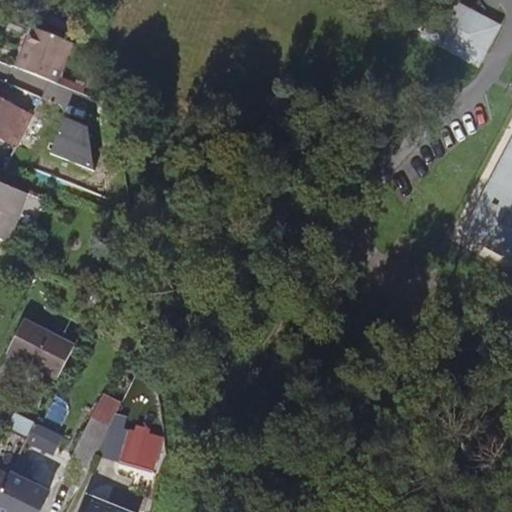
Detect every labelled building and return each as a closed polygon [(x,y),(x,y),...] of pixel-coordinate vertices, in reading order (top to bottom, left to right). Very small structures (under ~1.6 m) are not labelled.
[(214,28),(176,147),(279,180),(285,160),(309,82),(285,75),(291,53),(302,56),(311,28),(300,25),(306,5),(291,0),(233,0),(225,31),(214,28)] [(448,1),(426,43),(480,70),(501,28),(448,1)] [(39,25),(30,46),(37,50),(27,72),(57,85),(76,40),(39,25)] [(30,46),(20,69),(27,72),(37,50),(30,46)] [(0,131),(22,142),(35,115),(3,100),(7,90),(0,86),(0,131)] [(53,155),(96,173),(89,132),(67,122),(53,155)] [(511,142),(461,238),(511,265),(511,142)] [(32,193),(0,180),(0,237),(12,243),(32,193)] [(15,353),(65,378),(82,344),(32,319),(15,353)] [(35,437),(59,449),(66,436),(42,424),(35,437)] [(2,458),(20,468),(35,437),(17,428),(2,458)] [(125,460),(161,472),(167,452),(141,444),(139,450),(129,447),(125,460)] [(0,508),(1,506),(15,478),(0,470),(0,508)] [(48,511),(56,496),(16,476),(15,478),(1,506),(12,511),(48,511)] [(132,511),(97,498),(91,511),(132,511)]
